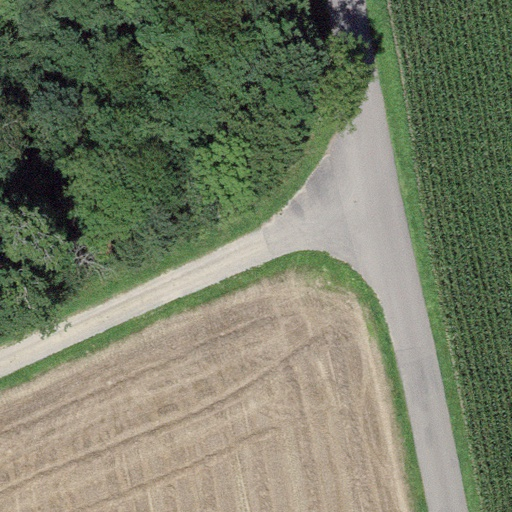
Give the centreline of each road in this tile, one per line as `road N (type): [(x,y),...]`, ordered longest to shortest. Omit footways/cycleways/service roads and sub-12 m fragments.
road 1 (unclassified): [(445,511),(350,0)]
road 2 (track): [(385,215),(269,244),(0,365)]
